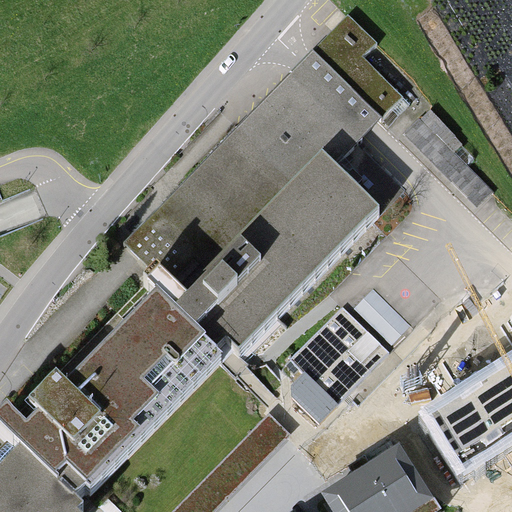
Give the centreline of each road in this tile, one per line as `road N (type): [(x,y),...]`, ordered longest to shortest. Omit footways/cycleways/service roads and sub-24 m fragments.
road 1 (residential): [(295,0),(95,223)]
road 2 (residential): [(95,223),(0,350)]
